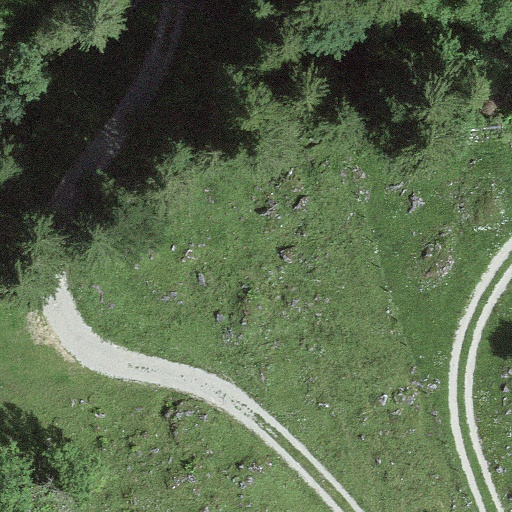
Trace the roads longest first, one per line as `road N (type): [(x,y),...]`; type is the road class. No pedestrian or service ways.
road 1 (track): [(180,0),(173,37),(134,107),(49,234),(52,278),(70,319),(107,348),(225,392),(347,511)]
road 2 (track): [(511,255),(478,310),(464,377),(466,434),(488,511)]
